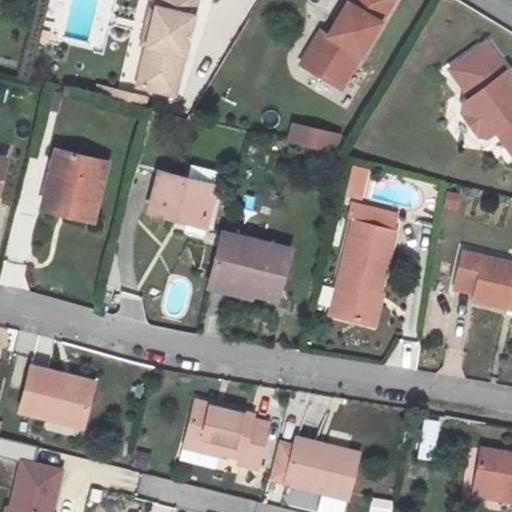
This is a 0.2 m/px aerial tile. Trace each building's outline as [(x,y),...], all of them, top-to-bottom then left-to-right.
[(157,0),(156,5),(194,15),(197,0),(157,0)] [(326,32),(304,66),(340,88),(394,0),(348,0),(328,33),(326,32)] [(176,71),(180,72),(194,15),(156,5),(137,83),(171,91),(176,71)] [(304,66),(326,32),(322,30),(300,63),(304,66)] [(511,90),(511,91),(505,83),(507,82),(508,75),(486,42),(449,68),(470,97),(463,103),(461,113),(477,135),(487,136),(495,131),(511,153),(511,90)] [(175,92),(180,72),(176,71),(171,91),(175,92)] [(113,98),(116,87),(101,84),(99,94),(113,98)] [(148,95),(116,87),(113,98),(146,105),(148,95)] [(348,134),(296,121),(291,140),(338,152),(348,134)] [(109,158),(59,146),(45,202),(66,207),(69,198),(98,206),(109,158)] [(0,195),(10,156),(0,153),(0,195)] [(365,200),(371,169),(351,166),(346,197),(365,200)] [(164,169),(155,206),(206,219),(216,182),(164,169)] [(358,201),(354,218),(372,222),(375,205),(358,201)] [(372,222),(354,218),(332,312),(372,322),(380,290),(395,228),(372,222)] [(223,233),(213,274),(256,285),(255,292),(279,300),(291,250),(223,233)] [(471,294),(506,300),(507,294),(511,294),(511,254),(458,247),(452,283),(472,286),(471,294)] [(256,285),(213,274),(210,286),(253,297),(255,292),(256,285)] [(386,291),(380,290),(372,322),(378,323),(386,291)] [(77,436),(87,398),(54,389),(57,379),(28,372),(16,419),(77,436)] [(90,387),(57,379),(54,389),(87,398),(90,387)] [(192,402),(182,441),(237,456),(235,465),(256,470),(267,424),(247,419),(248,415),(192,402)] [(437,461),(438,421),(420,420),(419,461),(437,461)] [(0,455),(36,462),(39,447),(0,440),(0,439),(0,455)] [(180,450),(235,465),(237,456),(182,441),(180,450)] [(292,446),(291,453),(322,459),(323,451),(292,446)] [(507,494),(506,502),(511,503),(511,462),(506,461),(507,455),(475,449),(469,488),(507,494)] [(322,459),(291,453),(284,491),(346,502),(354,456),(323,451),(322,459)] [(48,511),(57,473),(12,463),(0,511),(48,511)] [(507,494),(469,488),(467,496),(506,502),(507,494)]
